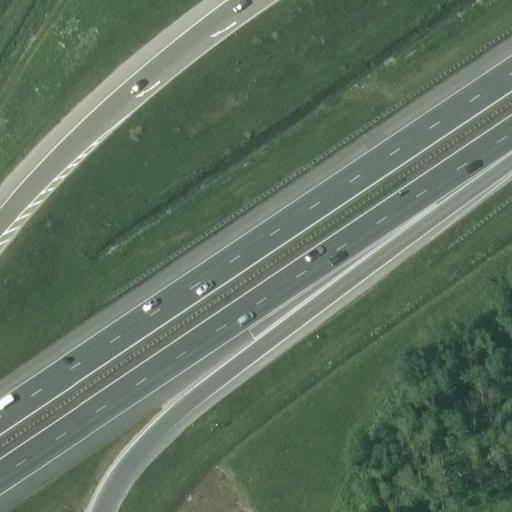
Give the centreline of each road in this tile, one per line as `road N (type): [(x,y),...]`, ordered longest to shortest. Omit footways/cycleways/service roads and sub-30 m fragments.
road 1 (motorway): [(0,478),(511,134)]
road 2 (motorway): [(511,74),(0,417)]
road 3 (motorway): [(98,511),(126,465),(172,418),(511,140)]
road 4 (motorway): [(242,0),(121,96),(0,221)]
